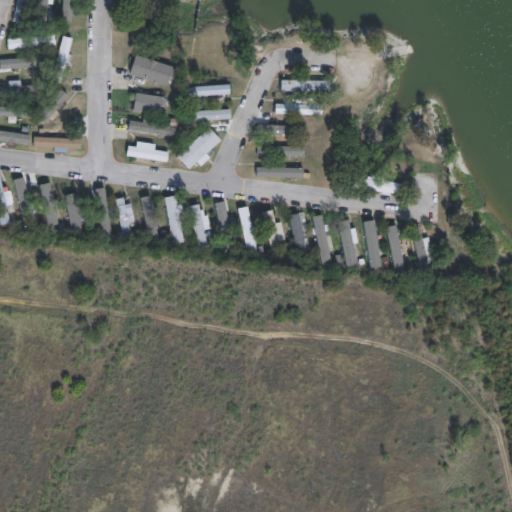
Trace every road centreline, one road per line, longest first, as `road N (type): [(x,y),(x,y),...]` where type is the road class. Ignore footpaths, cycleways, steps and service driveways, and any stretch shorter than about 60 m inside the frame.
road 1 (residential): [(0,156),(416,202),(422,195)]
road 2 (residential): [(355,65),(281,59),(215,183)]
road 3 (residential): [(105,0),(103,167)]
